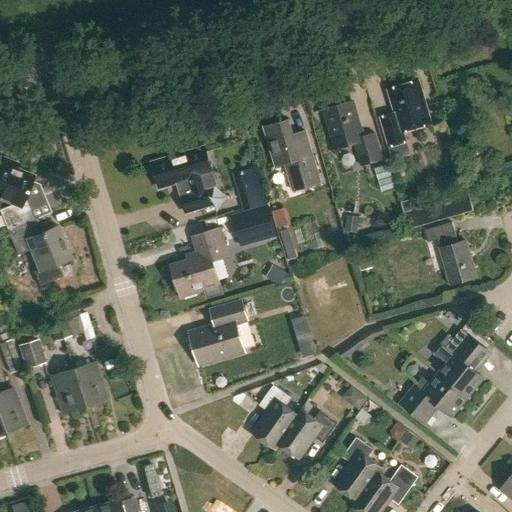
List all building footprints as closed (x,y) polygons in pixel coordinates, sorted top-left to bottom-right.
[(395,114),(380,118),(389,147),(392,160),(409,155),(406,142),(403,132),(431,123),(419,81),(388,90),(395,114)] [(362,136),(352,101),(325,109),(337,149),(355,144),(361,166),(382,160),(374,133),(362,136)] [(276,167),(285,165),(293,193),(321,185),(305,131),(293,134),(288,119),(264,127),(276,167)] [(159,188),(179,182),(183,196),(181,196),(186,213),(210,206),(204,185),(215,182),(204,147),(152,163),(159,188)] [(0,210),(0,212),(7,231),(34,220),(26,201),(28,195),(26,194),(34,175),(15,168),(14,169),(2,164),(0,168),(0,199),(11,204),(12,206),(0,210)] [(391,176),(387,164),(375,168),(379,180),(391,176)] [(263,199),(253,166),(233,172),(242,204),(263,199)] [(379,181),(383,193),(395,189),(391,177),(379,181)] [(233,214),(229,215),(236,236),(258,230),(260,239),(274,235),(265,205),(253,208),(233,214)] [(279,229),(293,226),(289,209),(275,212),(279,229)] [(34,220),(7,231),(17,256),(30,251),(38,271),(35,272),(41,286),(64,277),(58,264),(70,259),(65,247),(67,246),(59,226),(39,234),(34,220)] [(346,222),(345,232),(357,233),(358,224),(346,222)] [(458,243),(452,222),(425,230),(429,242),(438,239),(451,285),(476,277),(466,240),(458,243)] [(180,298),(204,291),(207,299),(223,295),(213,261),(229,257),(220,228),(191,236),(197,257),(175,263),(179,278),(175,279),(180,298)] [(289,230),(280,232),(289,260),(297,258),(289,230)] [(360,271),(373,267),(369,254),(357,257),(360,271)] [(273,266),(267,277),(282,285),(288,274),(273,266)] [(85,330),(80,315),(76,303),(55,310),(59,323),(49,326),(53,341),(85,330)] [(235,322),(246,319),(242,303),(212,311),(216,326),(191,334),(200,364),(243,351),(235,322)] [(308,314),(294,318),(305,356),(318,352),(320,352),(308,314)] [(5,320),(0,321),(0,333),(8,330),(5,320)] [(339,353),(343,360),(374,337),(384,334),(383,328),(371,331),(339,353)] [(447,364),(439,374),(467,397),(483,377),(467,364),(474,355),(448,335),(433,353),(447,364)] [(45,363),(38,339),(18,345),(25,369),(45,363)] [(0,344),(0,348),(10,374),(22,369),(11,340),(0,344)] [(511,358),(503,360),(506,378),(511,377),(511,358)] [(95,362),(73,369),(85,408),(107,401),(95,362)] [(85,408),(73,369),(51,376),(63,415),(85,408)] [(467,397),(439,374),(430,385),(422,378),(401,404),(424,423),(438,406),(451,416),(467,397)] [(274,449),(277,444),(298,414),(285,405),(291,398),(273,385),(259,405),(269,412),(253,435),(274,449)] [(12,388),(0,392),(0,418),(6,433),(27,425),(12,388)] [(363,395),(354,407),(359,411),(368,399),(369,399),(363,395)] [(277,444),(297,458),(313,436),(323,443),(337,424),(320,411),(314,419),(301,409),(298,414),(277,444)] [(408,432),(401,441),(411,449),(418,440),(408,432)] [(377,471),(378,472),(381,467),(368,457),(374,450),(356,437),(342,457),(352,464),(336,486),(355,500),(356,501),(377,471)] [(398,505),(413,485),(419,477),(402,464),(395,473),(390,480),(378,472),(377,471),(356,501),(355,500),(352,505),(361,511),(378,511),(388,498),(398,505)] [(511,497),(511,476),(501,489),(511,497)] [(121,511),(118,501),(94,508),(95,511),(121,511)] [(12,511),(29,511),(26,502),(11,506),(12,511)]
